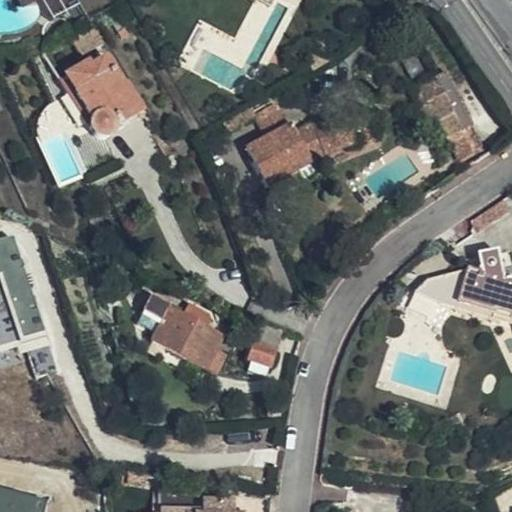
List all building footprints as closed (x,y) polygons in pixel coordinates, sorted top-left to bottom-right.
[(14,0),(20,9),(37,0),(14,0)] [(117,9),(119,8),(114,0),(76,0),(91,24),(101,18),(117,9)] [(117,9),(101,18),(113,39),(128,30),(117,9)] [(147,107),(131,82),(127,84),(108,55),(91,68),(87,63),(59,83),(97,138),(102,140),(108,141),(113,138),(115,135),(118,127),(147,107)] [(249,117),(274,103),(279,101),(276,95),(247,112),(249,117)] [(287,126),(274,103),(249,117),(264,140),(287,126)] [(291,133),(287,126),(264,140),(242,153),(262,190),(294,172),(327,155),(358,144),(349,122),(346,115),(312,128),(309,124),(291,133)] [(349,122),(358,144),(360,147),(375,141),(367,120),(361,116),(349,122)] [(469,154),(459,134),(443,142),(453,163),(469,154)] [(37,314),(12,236),(0,240),(0,347),(29,339),(21,319),(37,314)] [(511,282),(510,282),(508,282),(506,281),(505,282),(503,282),(502,282),(501,282),(499,272),(494,253),(473,258),(476,270),(430,282),(436,300),(490,316),(489,318),(511,325),(511,326),(511,282)] [(511,272),(509,269),(499,272),(501,282),(502,282),(503,282),(505,282),(506,281),(508,282),(510,282),(511,282),(511,272)] [(490,316),(436,300),(430,282),(423,284),(410,297),(434,308),(487,323),(489,318),(490,316)] [(202,375),(223,339),(147,299),(138,317),(156,326),(147,346),(202,375)] [(271,368),(275,351),(251,343),(246,361),(271,368)] [(442,426),(438,418),(426,423),(430,431),(442,426)] [(442,426),(430,431),(433,438),(445,433),(442,426)] [(244,511),(244,498),(212,498),(212,509),(164,509),(164,511),(244,511)]
